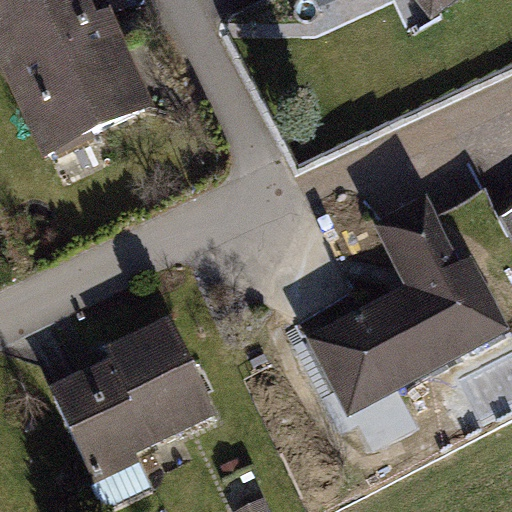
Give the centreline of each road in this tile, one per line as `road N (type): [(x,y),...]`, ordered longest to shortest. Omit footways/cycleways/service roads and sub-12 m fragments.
road 1 (residential): [(257,224),(0,329)]
road 2 (unknown): [(257,224),(186,0)]
